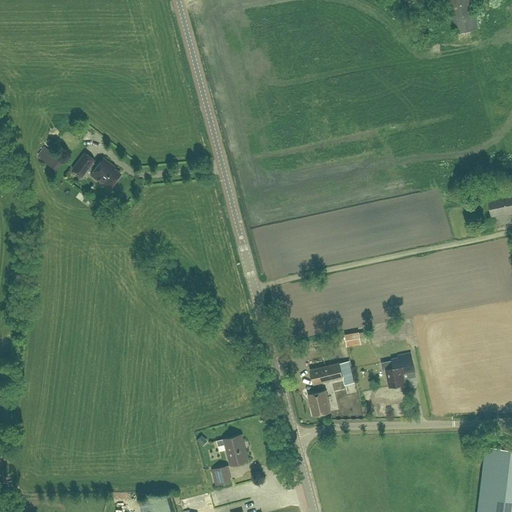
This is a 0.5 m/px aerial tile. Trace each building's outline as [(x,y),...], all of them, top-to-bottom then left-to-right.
[(448,0),(455,33),(477,28),(471,0),(448,0)] [(91,173),(90,174),(108,188),(120,173),(113,168),(114,167),(103,158),(97,166),(92,162),(93,160),(84,153),(72,169),(81,176),(86,169),(91,173)] [(63,161),(56,156),(48,166),(55,171),(63,161)] [(509,213),(511,212),(511,193),(489,198),(492,215),(509,212),(509,213)] [(358,332),(344,334),(346,347),(360,345),(358,332)] [(389,387),(405,383),(402,367),(413,365),(410,352),(398,355),(399,357),(391,359),(392,360),(381,362),(383,370),(386,370),(389,387)] [(347,360),(338,362),(341,375),(344,374),(349,373),(351,372),(347,360)] [(313,384),(342,377),(341,375),(338,362),(309,370),(313,384)] [(325,390),(307,394),(313,416),(330,411),(325,390)] [(403,398),(408,418),(421,414),(417,395),(403,398)] [(224,439),(230,465),(248,460),(241,434),(224,439)] [(511,511),(511,448),(486,445),(477,511),(511,511)] [(215,468),(219,484),(231,481),(227,465),(215,468)] [(227,501),(220,501),(221,511),(228,510),(227,501)]
